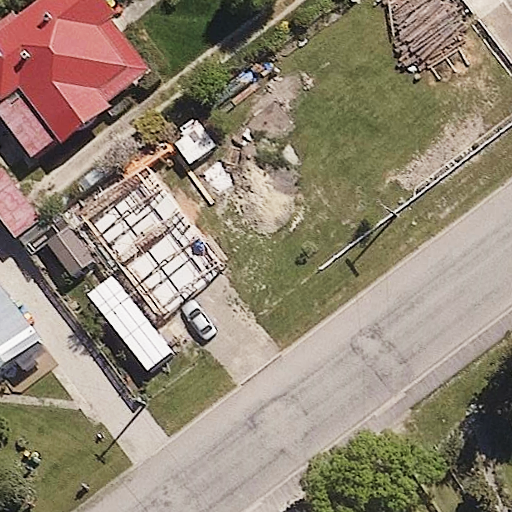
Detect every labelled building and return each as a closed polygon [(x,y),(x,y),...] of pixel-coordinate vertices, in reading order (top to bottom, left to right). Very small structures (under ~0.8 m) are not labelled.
[(5,124),(37,167),(66,146),(71,153),(122,115),(117,108),(157,78),(98,0),(61,0),(0,46),(0,96),(15,116),(5,124)] [(288,0),(318,36),(360,0),(288,0)] [(249,19),(165,85),(203,135),(288,69),(249,19)] [(7,167),(0,172),(0,215),(23,246),(51,225),(7,167)] [(0,276),(0,392),(56,352),(0,276)]
